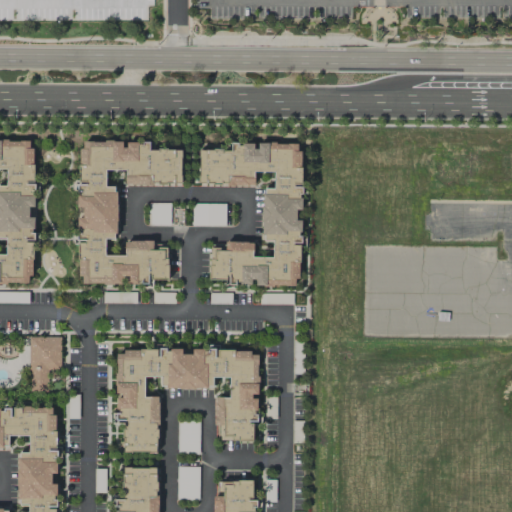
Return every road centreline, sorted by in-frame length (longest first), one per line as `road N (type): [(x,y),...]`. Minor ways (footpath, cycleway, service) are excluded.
road 1 (primary): [(511,60),(0,55)]
road 2 (primary): [(0,99),(469,102)]
